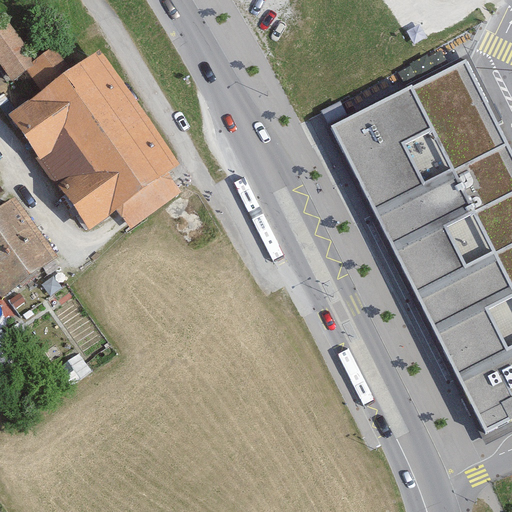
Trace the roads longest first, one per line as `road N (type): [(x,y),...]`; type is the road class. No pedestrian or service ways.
road 1 (secondary): [(398,429),(174,0)]
road 2 (residential): [(204,180),(94,0)]
road 3 (residential): [(0,140),(65,246)]
